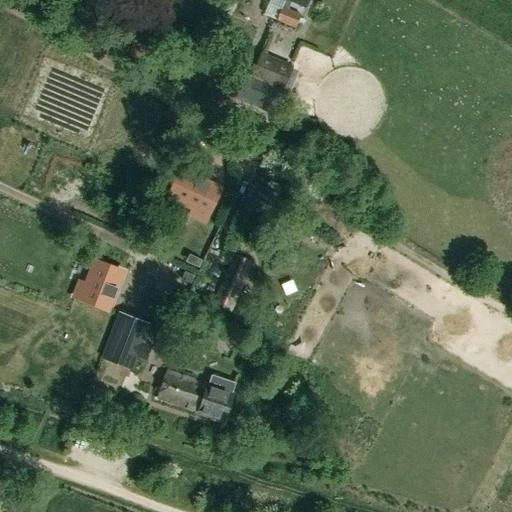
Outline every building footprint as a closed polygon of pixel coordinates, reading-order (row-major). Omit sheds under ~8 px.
[(303,7),(305,0),(269,0),(264,14),(276,19),(281,7),(288,9),(291,1),(303,7)] [(276,20),(295,27),(300,14),(288,9),(281,7),(276,19),(276,20)] [(281,91),(291,67),(259,54),(251,74),(249,78),(281,91)] [(272,113),(281,91),(249,78),(251,74),(238,69),(227,95),(272,113)] [(206,224),(223,187),(180,167),(165,197),(191,209),(188,215),(206,224)] [(241,204),(265,217),(278,194),(254,181),(241,204)] [(235,255),(213,304),(230,312),(252,262),(235,255)] [(95,262),(86,286),(80,284),(75,296),(107,309),(121,272),(95,262)] [(192,281),(195,272),(187,269),(184,277),(192,281)] [(150,324),(118,312),(101,357),(133,370),(137,360),(146,362),(151,347),(143,343),(150,324)] [(241,336),(222,327),(216,339),(235,348),(241,336)] [(233,394),(231,393),(235,383),(211,374),(207,384),(167,370),(158,401),(197,413),(223,422),(233,394)] [(119,419),(132,423),(137,406),(123,403),(119,419)]
